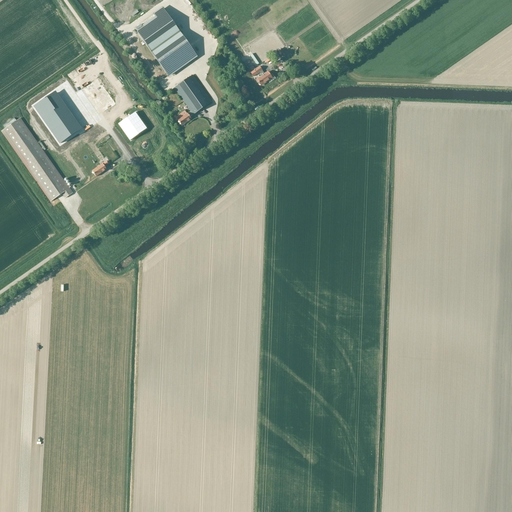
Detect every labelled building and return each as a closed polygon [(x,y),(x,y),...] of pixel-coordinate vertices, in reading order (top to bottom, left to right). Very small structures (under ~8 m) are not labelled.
[(184,0),(179,0),(177,2),(187,14),(192,9),(184,0)] [(168,76),(197,56),(163,9),(154,15),(156,18),(137,32),(168,76)] [(245,67),(247,70),(251,68),(248,62),(243,64),(244,68),(245,67)] [(262,71),(263,71),(260,67),(254,71),(257,75),(258,74),(260,77),(257,79),(261,86),(272,78),(268,72),(264,74),(262,71)] [(122,102),(103,74),(76,93),(95,121),(122,102)] [(193,115),(212,102),(193,75),(174,88),(191,112),(188,113),(178,120),(182,126),(192,119),(190,117),(193,115)] [(55,98),(34,112),(55,145),(77,131),(55,98)] [(134,112),(118,124),(130,140),(146,129),(134,112)] [(21,118),(16,121),(14,118),(3,125),(5,129),(2,131),(51,201),(62,193),(65,198),(72,193),(21,118)] [(92,171),(96,177),(107,170),(105,167),(109,164),(107,161),(92,171)]
